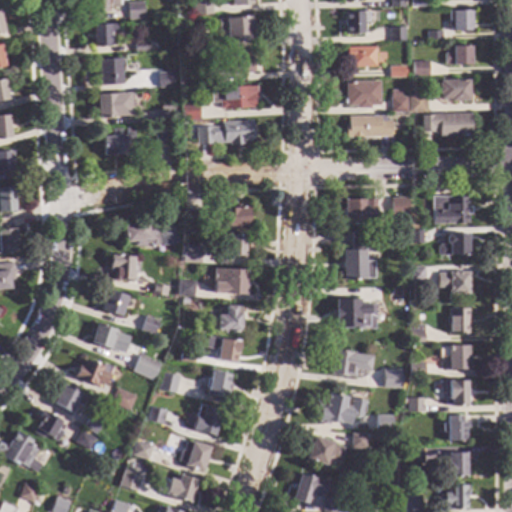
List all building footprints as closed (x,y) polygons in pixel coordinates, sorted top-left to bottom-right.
[(124,0),(124,1),(117,1),(117,8),(104,8),(104,13),(87,14),(87,0),(124,0)] [(207,0),(208,16),(190,17),(189,2),(207,0)] [(247,0),(248,7),(227,8),(226,0),(247,0)] [(399,0),(399,9),(386,9),(386,0),(399,0)] [(424,0),(424,8),(407,9),(407,0),(424,0)] [(142,19),(125,21),(124,5),(141,3),(142,19)] [(468,13),(467,32),(446,32),(447,27),(443,27),(444,12),(468,13)] [(363,23),(358,23),(358,36),(341,36),(340,14),(364,13),(363,23)] [(250,36),(247,36),(247,42),(223,43),(223,28),(215,29),(215,20),(249,19),(250,36)] [(113,35),(107,35),(107,47),(90,47),(89,26),(113,25),(113,35)] [(400,42),(384,43),(384,29),(400,29),(400,42)] [(438,43),(423,43),(423,32),(438,32),(438,43)] [(205,51),(189,52),(188,36),(204,34),(205,51)] [(145,53),(131,53),(131,44),(145,43),(145,53)] [(467,48),(466,67),(440,66),(441,54),(448,54),(448,47),(467,48)] [(248,74),(227,76),(225,57),(236,56),(235,50),(246,49),(248,74)] [(371,69),(345,69),(345,65),(342,65),(342,49),(371,49),(371,69)] [(122,74),(118,74),(118,86),(96,87),(95,61),(121,60),(122,74)] [(424,64),(423,78),(408,77),(408,63),(424,64)] [(400,78),(385,79),(385,68),(400,68),(400,78)] [(172,88),(171,73),(155,73),(156,89),(172,88)] [(153,90),(138,90),(138,74),(153,74),(153,90)] [(214,86),(199,87),(198,76),(213,75),(214,86)] [(465,103),(446,103),(446,100),(437,100),(437,82),(465,83),(465,103)] [(375,107),(365,107),(366,110),(352,110),(353,107),(342,107),(342,83),(375,83),(375,107)] [(254,107),(250,107),(250,109),(216,112),(216,104),(208,104),(206,90),(252,87),(254,107)] [(397,98),(403,98),(403,114),(386,114),(386,98),(387,98),(387,91),(397,91),(397,98)] [(127,116),(95,118),(94,96),(126,95),(127,116)] [(422,114),(405,114),(404,95),(422,95),(422,114)] [(196,122),(179,123),(177,105),(194,104),(196,122)] [(174,122),(158,123),(158,107),(173,107),(174,122)] [(466,138),(435,138),(435,130),(429,130),(429,134),(417,133),(418,115),(466,116),(466,138)] [(8,139),(0,139),(0,117),(5,117),(8,139)] [(381,122),(386,122),(386,138),(341,139),(341,126),(344,126),(343,118),(381,117),(381,122)] [(250,143),(240,143),(241,146),(226,147),(226,144),(193,146),(192,130),(218,128),(217,124),(249,122),(250,143)] [(167,145),(152,146),(151,129),(166,128),(167,145)] [(131,146),(123,146),(122,156),(99,156),(99,137),(109,137),(109,130),(131,130),(131,146)] [(10,173),(0,173),(0,153),(9,153),(10,173)] [(11,213),(0,213),(0,189),(9,189),(11,213)] [(464,207),(467,207),(467,216),(463,216),(463,226),(426,226),(427,197),(464,198),(464,207)] [(405,217),(404,198),(387,199),(388,217),(405,217)] [(362,208),(382,208),(382,223),(368,223),(368,216),(362,217),(362,225),(340,225),(340,200),(362,200),(362,208)] [(238,213),(244,212),(247,225),(224,230),(220,211),(228,209),(228,207),(237,205),(238,213)] [(201,227),(182,229),(181,213),(199,211),(201,227)] [(157,244),(154,247),(148,248),(145,247),(138,248),(137,245),(133,246),(133,243),(123,245),(120,228),(153,222),(157,244)] [(176,245),(158,247),(156,230),(174,228),(176,245)] [(13,255),(0,255),(0,230),(11,230),(13,255)] [(418,245),(405,245),(405,232),(418,232),(418,245)] [(367,253),(360,254),(360,262),(369,262),(369,280),(338,281),(337,252),(345,252),(345,234),(366,233),(367,253)] [(243,238),(242,244),(245,244),(244,251),(241,251),(240,259),(223,257),(223,251),(218,250),(219,240),(224,241),(225,235),(243,238)] [(464,256),(436,256),(434,254),(434,248),(436,246),(445,246),(442,243),(442,238),(445,236),(464,236),(464,256)] [(198,248),(197,265),(179,264),(180,247),(198,248)] [(131,259),(131,264),(136,264),(134,275),(132,275),(131,283),(111,279),(112,273),(105,272),(108,255),(131,259)] [(10,282),(5,282),(6,290),(0,290),(0,265),(9,264),(10,282)] [(420,283),(406,283),(406,268),(420,268),(420,283)] [(243,271),(242,297),(210,295),(211,270),(243,271)] [(464,274),(464,296),(444,295),(445,273),(464,274)] [(192,283),(190,298),(172,297),(173,282),(192,283)] [(164,288),(162,297),(148,295),(150,285),(164,288)] [(123,297),(117,318),(96,312),(102,292),(123,297)] [(355,305),(370,305),(370,331),(355,331),(354,329),(331,329),(331,302),(355,301),(355,305)] [(237,333),(214,333),(214,316),(222,317),(222,308),(238,307),(237,333)] [(465,319),(467,319),(467,326),(465,326),(465,336),(445,336),(445,310),(465,310),(465,319)] [(155,323),(150,337),(137,332),(142,318),(155,323)] [(119,333),(117,341),(110,339),(107,350),(87,345),(93,326),(119,333)] [(420,345),(406,345),(406,326),(420,326),(420,345)] [(237,345),(233,365),(211,360),(213,351),(202,349),(205,338),(237,345)] [(192,350),(190,365),(176,363),(178,348),(192,350)] [(464,372),(439,371),(439,362),(442,362),(442,359),(436,359),(436,348),(464,348),(464,372)] [(347,355),(347,353),(366,357),(364,373),(349,370),(348,379),(325,375),(329,352),(347,355)] [(155,367),(149,382),(126,373),(132,358),(155,367)] [(99,367),(100,364),(109,368),(100,387),(96,385),(95,389),(69,378),(75,366),(81,368),(84,361),(99,367)] [(421,379),(406,380),(405,364),(420,364),(421,379)] [(398,370),(379,370),(379,389),(398,389),(398,370)] [(227,376),(222,400),(202,395),(207,373),(227,376)] [(175,379),(170,395),(154,390),(158,375),(175,379)] [(463,408),(441,408),(442,382),(463,382),(463,408)] [(84,399),(79,408),(72,404),(66,414),(50,405),(59,386),(84,399)] [(131,399),(124,412),(107,404),(114,390),(131,399)] [(343,399),(340,410),(346,411),(348,400),(361,403),(357,421),(347,419),(345,427),(324,423),(323,427),(312,424),(319,393),(343,399)] [(419,414),(403,414),(403,399),(418,399),(419,414)] [(219,413),(210,439),(187,431),(197,405),(219,413)] [(162,412),(158,426),(142,420),(147,407),(162,412)] [(39,412),(63,427),(53,443),(41,436),(39,439),(29,433),(35,423),(33,420),(39,412)] [(100,423),(92,435),(80,428),(88,415),(100,423)] [(388,417),(387,432),(371,431),(372,417),(388,417)] [(461,424),(464,424),(464,433),(462,433),(463,442),(443,443),(443,434),(439,434),(439,424),(443,424),(443,418),(460,417),(461,424)] [(31,444),(29,448),(35,451),(29,460),(37,466),(31,475),(17,465),(14,468),(0,458),(0,444),(4,446),(13,432),(31,444)] [(92,440),(85,452),(70,443),(77,432),(92,440)] [(367,440),(362,440),(362,450),(347,450),(347,435),(367,435),(367,440)] [(310,438),(329,445),(328,446),(339,450),(334,463),(324,459),(321,467),(302,461),(310,438)] [(148,447),(143,462),(127,458),(132,442),(148,447)] [(206,451),(198,474),(180,468),(181,464),(175,462),(178,451),(180,452),(183,443),(206,451)] [(419,465),(405,466),(405,459),(401,459),(401,449),(419,448),(419,465)] [(463,478),(445,478),(445,477),(436,477),(436,463),(444,463),(444,455),(462,455),(463,478)] [(138,476),(132,493),(115,488),(121,471),(138,476)] [(323,484),(317,499),(309,496),(305,506),(288,500),(297,475),(323,484)] [(193,481),(186,504),(163,496),(168,480),(174,482),(176,476),(193,481)] [(34,490),(29,504),(15,499),(20,485),(34,490)] [(463,487),(463,491),(466,491),(466,497),(463,497),(463,511),(440,510),(441,493),(448,493),(448,486),(463,487)] [(418,511),(402,511),(402,497),(418,497),(418,511)] [(66,504),(62,511),(47,511),(53,499),(66,504)] [(333,511),(318,511),(319,500),(333,501),(333,511)] [(125,507),(123,511),(108,511),(112,502),(125,507)] [(0,511),(0,503),(14,509),(12,511),(0,511)]
